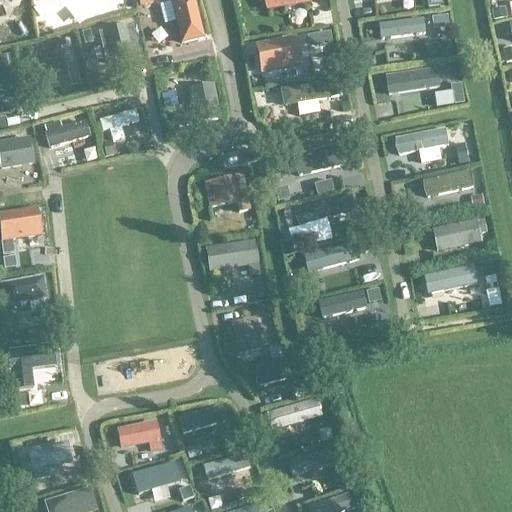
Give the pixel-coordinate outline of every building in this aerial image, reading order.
[(30,0),(0,0),(0,34),(32,33),(30,0)] [(204,40),(194,0),(178,0),(170,2),(180,46),(204,40)] [(310,6),(309,0),(262,0),(265,14),(310,6)] [(389,41),(425,37),(423,25),(388,29),(389,41)] [(98,34),(101,48),(104,60),(105,64),(138,55),(131,26),(98,34)] [(260,69),(301,63),(297,39),(256,45),(260,69)] [(60,94),(81,88),(69,41),(57,44),(59,51),(49,55),(60,94)] [(0,95),(11,94),(6,62),(0,62),(0,95)] [(428,72),(393,78),(395,90),(430,85),(428,72)] [(329,102),(326,84),(278,92),(281,110),(329,102)] [(220,121),(213,87),(190,92),(194,116),(184,118),(186,128),(220,121)] [(130,100),(93,108),(95,120),(132,112),(130,100)] [(101,135),(138,124),(134,112),(97,123),(101,135)] [(434,120),(401,126),(404,138),(436,132),(434,120)] [(88,140),(84,124),(43,136),(47,152),(88,140)] [(440,132),(406,140),(409,152),(443,145),(440,132)] [(0,166),(1,172),(33,167),(28,140),(0,145),(0,166)] [(342,169),(338,151),(292,162),(296,180),(342,169)] [(257,162),(255,152),(239,156),(241,166),(257,162)] [(469,174),(421,185),(425,202),(473,191),(469,174)] [(211,208),(238,203),(239,214),(247,212),(240,176),(206,183),(211,208)] [(293,213),(297,229),(338,219),(335,204),(293,213)] [(0,218),(0,233),(1,241),(2,249),(11,248),(10,239),(41,234),(38,213),(0,218)] [(480,243),(478,235),(486,233),(483,221),(475,223),(475,222),(432,232),(436,252),(480,243)] [(345,239),(308,246),(310,258),(347,251),(345,239)] [(209,273),(248,268),(249,279),(260,278),(255,244),(206,251),(209,273)] [(312,260),(315,272),(353,262),(350,251),(312,260)] [(432,281),(435,293),(471,284),(468,273),(432,281)] [(41,279),(1,286),(5,308),(45,302),(41,279)] [(368,313),(365,298),(320,305),(323,320),(368,313)] [(229,324),(235,349),(237,357),(260,352),(259,348),(268,346),(264,329),(257,331),(254,318),(229,324)] [(19,371),(54,368),(52,346),(8,352),(10,367),(18,366),(19,371)] [(303,363),(253,375),(257,391),(307,378),(303,363)] [(268,415),(305,412),(304,396),(267,399),(268,415)] [(189,434),(226,426),(223,412),(186,420),(189,434)] [(122,450),(158,443),(154,424),(118,431),(122,450)] [(21,464),(23,473),(33,471),(59,465),(70,463),(66,445),(30,453),(32,462),(21,464)] [(206,481),(241,470),(237,457),(202,468),(206,481)] [(136,499),(174,489),(167,465),(129,475),(136,499)] [(45,503),(47,511),(56,511),(91,501),(87,490),(45,503)] [(306,510),(306,511),(348,511),(354,510),(350,495),(306,510)]
